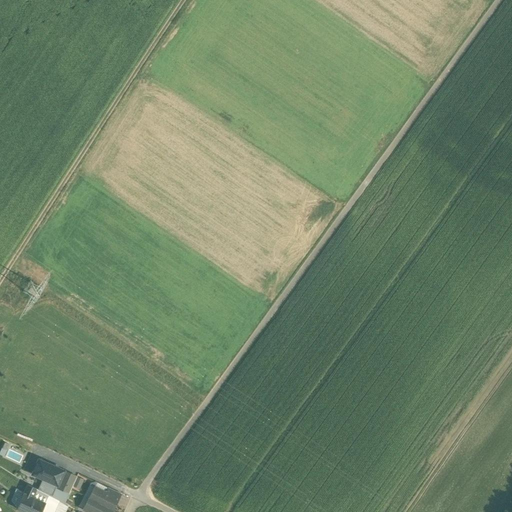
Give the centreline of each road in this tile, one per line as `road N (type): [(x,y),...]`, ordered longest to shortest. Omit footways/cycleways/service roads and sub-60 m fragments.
road 1 (unclassified): [(139,498),(498,0)]
road 2 (track): [(0,282),(184,0)]
